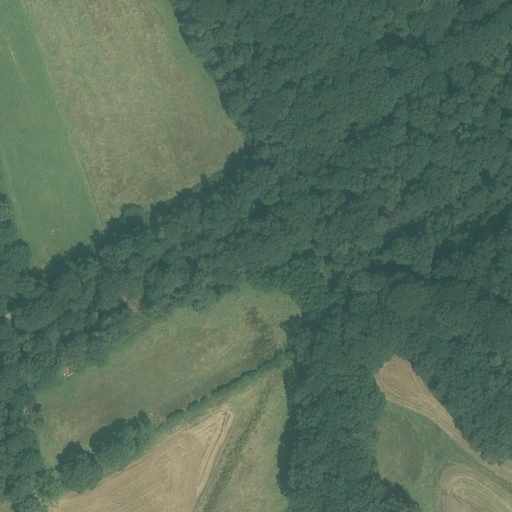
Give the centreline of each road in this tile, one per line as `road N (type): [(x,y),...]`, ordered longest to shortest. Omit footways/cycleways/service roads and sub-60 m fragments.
road 1 (unclassified): [(0,323),(278,164)]
road 2 (track): [(40,511),(18,306)]
